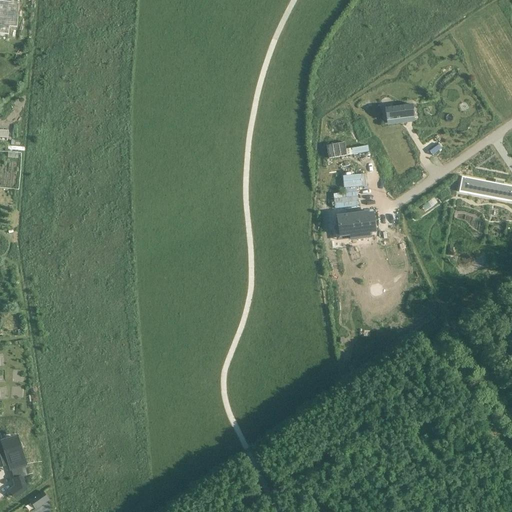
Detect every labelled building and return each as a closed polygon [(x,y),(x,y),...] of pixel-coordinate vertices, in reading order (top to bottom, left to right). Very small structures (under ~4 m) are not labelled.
[(0,2),(0,34),(8,35),(9,27),(17,28),(19,0),(10,0),(10,3),(0,2)] [(385,109),(387,121),(414,118),(412,105),(385,109)] [(7,129),(20,118),(14,112),(2,124),(7,129)] [(8,131),(0,130),(0,138),(8,139),(8,131)] [(332,148),(324,150),(324,152),(328,169),(354,162),(358,162),(366,160),(364,152),(362,152),(354,152),(343,155),(341,146),(335,148),(332,148)] [(426,156),(428,162),(439,158),(436,152),(426,156)] [(462,177),(459,190),(511,199),(511,187),(503,185),(504,182),(496,181),(495,184),(462,177)] [(340,217),(337,218),(340,236),(350,235),(351,240),(370,238),(369,233),(375,232),(372,215),(367,216),(366,214),(356,215),(340,217)] [(340,331),(343,335),(349,331),(346,326),(340,331)] [(0,466),(1,467),(1,469),(10,466),(11,469),(12,469),(24,465),(16,439),(0,444),(0,466)] [(24,465),(12,469),(15,478),(22,476),(27,474),(24,465)] [(22,476),(15,478),(16,484),(10,488),(15,495),(26,487),(22,476)] [(30,501),(36,510),(49,501),(43,492),(30,501)]
